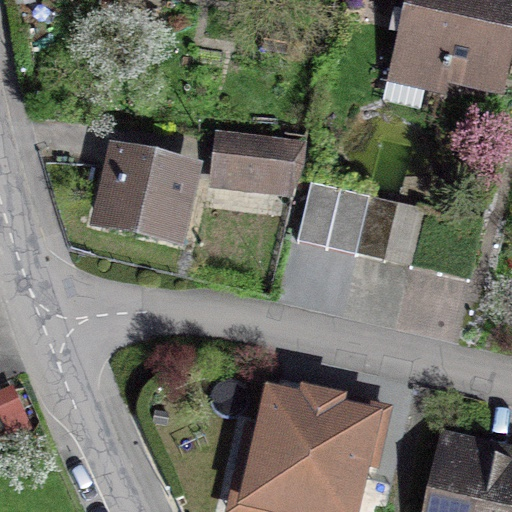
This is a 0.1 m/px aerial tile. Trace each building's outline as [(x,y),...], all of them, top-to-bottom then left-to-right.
[(505,117),(511,85),(511,0),(378,0),(413,8),(393,91),(505,117)] [(300,139),(217,132),(212,188),(295,195),(300,139)] [(196,173),(114,155),(98,227),(179,246),(196,173)] [(399,207),(370,199),(311,185),(298,242),(328,250),(356,256),(374,261),(385,263),(429,274),(470,284),(484,227),(399,207)] [(252,511),(365,511),(381,443),(274,418),(252,511)] [(511,511),(511,468),(461,457),(447,511),(511,511)]
